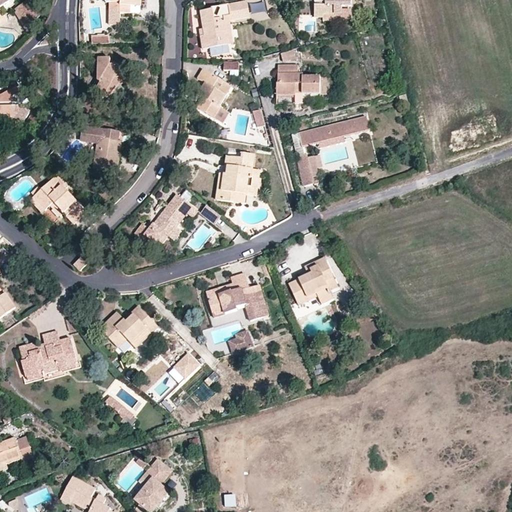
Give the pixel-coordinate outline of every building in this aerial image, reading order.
[(0,0),(0,6),(1,8),(10,2),(8,0),(0,0)] [(29,0),(16,10),(17,12),(19,11),(20,11),(22,11),(23,11),(24,12),(25,13),(26,14),(27,15),(27,17),(28,19),(29,22),(29,23),(29,24),(29,28),(42,15),(30,0),(29,0)] [(111,26),(120,26),(121,14),(131,14),(131,7),(136,7),(136,0),(111,0),(111,4),(111,26)] [(314,15),(342,15),(342,11),(342,7),(352,7),(351,0),(314,0),(315,3),(318,3),(318,7),(315,6),(314,6),(314,15)] [(254,16),(268,12),(265,1),(251,5),(254,16)] [(235,15),(236,21),(250,19),(247,2),(212,9),(212,10),(200,13),(203,30),(208,29),(209,36),(202,37),(204,50),(228,46),(224,17),(235,15)] [(29,34),(29,28),(29,24),(29,23),(29,22),(28,19),(27,17),(27,15),(26,14),(25,13),(24,12),(23,11),(22,11),(20,11),(19,11),(17,12),(15,12),(29,34)] [(342,11),(342,15),(342,21),(351,21),(351,11),(342,11)] [(224,17),(228,46),(234,45),(230,22),(236,21),(235,15),(224,17)] [(96,93),(105,98),(115,79),(125,79),(126,67),(119,67),(111,67),(111,62),(111,60),(98,60),(98,83),(102,83),(97,91),(96,93)] [(243,72),(243,61),(229,61),(229,72),(243,72)] [(303,91),(302,95),(320,95),(320,78),(303,78),(303,75),(297,75),(298,67),(279,66),(278,75),(285,75),(284,85),(279,85),(277,85),(277,97),(295,97),(295,95),(295,91),(303,91)] [(214,119),(221,109),(220,108),(232,88),(204,71),(198,80),(202,83),(205,85),(200,93),(205,97),(203,100),(198,109),(214,119)] [(115,79),(105,98),(107,100),(125,79),(115,79)] [(205,85),(202,83),(195,95),(203,100),(205,97),(200,93),(205,85)] [(0,115),(8,115),(15,119),(17,116),(21,118),(27,110),(23,108),(24,107),(16,106),(16,104),(19,104),(14,97),(21,92),(17,87),(3,96),(0,95),(0,115)] [(221,109),(214,119),(223,125),(230,114),(221,109)] [(258,130),(265,128),(261,112),(254,114),(258,130)] [(319,144),(343,138),(369,131),(366,118),(299,134),(302,148),(319,144)] [(144,129),(134,127),(133,135),(143,136),(144,129)] [(121,133),(85,128),(83,130),(82,136),(93,145),(98,146),(94,170),(115,173),(121,133)] [(118,174),(124,134),(121,133),(115,173),(118,174)] [(343,138),(319,144),(320,149),(345,143),(343,138)] [(251,180),(252,171),(254,157),(243,155),(242,160),(229,158),(228,168),(225,167),(224,176),(225,176),(223,190),(218,189),(216,201),(234,204),(235,195),(247,196),(249,180),(251,180)] [(314,177),(309,159),(308,155),(298,157),(306,187),(316,184),(315,181),(314,177)] [(319,176),(314,158),(309,159),(314,177),(319,176)] [(247,196),(257,198),(261,172),(252,171),(251,180),(249,180),(247,196)] [(56,180),(63,187),(65,184),(59,176),(56,180)] [(54,204),(64,214),(75,225),(88,213),(63,187),(56,180),(55,179),(42,191),(39,187),(32,194),(35,198),(34,199),(46,212),(51,207),(54,204)] [(235,195),(234,204),(245,206),(247,196),(235,195)] [(169,238),(176,229),(188,215),(193,219),(198,212),(177,196),(154,225),(149,231),(145,227),(143,225),(135,234),(134,236),(134,238),(135,240),(139,243),(147,249),(152,243),(156,247),(159,243),(166,235),(169,238)] [(46,212),(34,199),(31,202),(43,215),(46,212)] [(54,204),(51,207),(61,218),(64,214),(54,204)] [(205,218),(211,211),(207,207),(200,214),(205,218)] [(214,226),(221,219),(211,211),(205,218),(214,226)] [(149,231),(154,225),(150,222),(145,227),(149,231)] [(176,229),(169,238),(175,243),(182,233),(176,229)] [(166,235),(159,243),(163,246),(169,238),(166,235)] [(81,272),(88,265),(82,258),(74,265),(81,272)] [(325,282),(334,278),(324,258),(315,262),(317,267),(312,269),(313,273),(307,275),(289,284),(297,301),(316,292),(318,296),(321,304),(333,299),(329,291),(325,282)] [(317,267),(315,262),(304,267),(307,275),(313,273),(312,269),(317,267)] [(0,318),(17,307),(7,293),(2,296),(0,297),(0,275),(2,274),(0,271),(0,318)] [(250,321),(262,317),(253,287),(249,289),(244,274),(231,278),(233,283),(229,285),(231,291),(220,294),(220,292),(208,296),(214,317),(238,310),(237,308),(246,305),(250,321)] [(329,291),(338,287),(334,278),(325,282),(329,291)] [(231,291),(229,285),(218,288),(220,292),(220,294),(231,291)] [(253,287),(262,317),(268,315),(259,286),(253,287)] [(316,292),(297,301),(299,305),(318,296),(316,292)] [(47,309),(44,305),(27,317),(30,320),(47,309)] [(140,336),(145,341),(159,328),(138,306),(132,312),(134,314),(127,322),(125,319),(118,312),(100,329),(118,348),(127,339),(132,344),(140,336)] [(134,314),(132,312),(125,319),(127,322),(134,314)] [(60,368),(76,363),(78,363),(71,338),(61,341),(58,331),(43,336),(45,343),(49,357),(43,359),(41,351),(39,351),(37,346),(36,343),(20,347),(21,349),(24,361),(23,362),(27,377),(28,377),(52,370),(53,372),(61,370),(60,368)] [(234,353),(254,346),(248,331),(237,335),(238,338),(230,342),(234,353)] [(140,336),(132,344),(136,349),(145,341),(140,336)] [(49,357),(45,343),(37,346),(39,351),(41,351),(43,359),(49,357)] [(201,366),(190,355),(176,368),(186,380),(201,366)] [(60,368),(61,370),(61,372),(77,367),(76,363),(60,368)] [(186,380),(176,368),(170,374),(181,385),(186,380)] [(52,370),(28,377),(29,381),(47,377),(46,374),(53,372),(52,370)] [(105,402),(118,412),(123,406),(110,396),(105,402)] [(123,406),(118,412),(128,421),(133,414),(123,406)] [(0,464),(6,463),(6,465),(22,459),(23,462),(34,458),(27,437),(17,441),(16,438),(0,443),(0,464)] [(146,465),(139,459),(135,463),(142,470),(146,465)] [(145,489),(134,502),(139,505),(134,511),(135,511),(153,511),(168,494),(160,487),(171,474),(157,462),(145,476),(152,481),(145,489)] [(152,481),(145,476),(138,483),(145,489),(152,481)] [(110,511),(111,510),(104,505),(106,500),(99,496),(96,501),(91,498),(96,490),(73,477),(63,496),(85,509),(86,508),(88,505),(92,508),(90,511),(89,511),(110,511)] [(72,502),(63,496),(61,499),(71,504),(72,502)]
